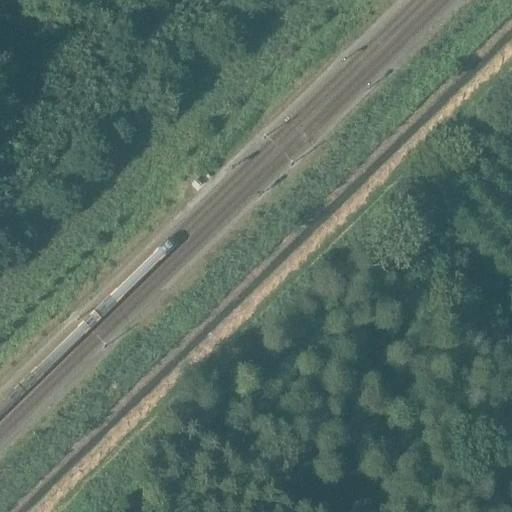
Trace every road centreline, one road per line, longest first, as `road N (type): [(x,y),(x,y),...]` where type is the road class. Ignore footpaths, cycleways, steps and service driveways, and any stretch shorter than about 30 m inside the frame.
road 1 (track): [(511,2),(0,502)]
road 2 (track): [(511,61),(47,511)]
road 3 (track): [(0,349),(357,0)]
road 4 (track): [(0,294),(305,0)]
